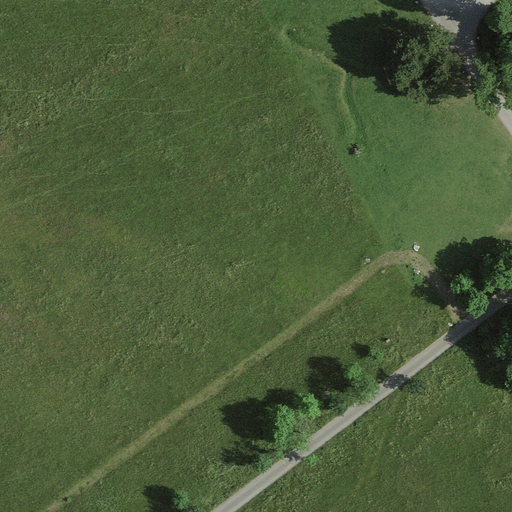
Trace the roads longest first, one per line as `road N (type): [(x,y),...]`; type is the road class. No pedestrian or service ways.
road 1 (track): [(217,511),(511,287)]
road 2 (track): [(430,0),(511,126)]
